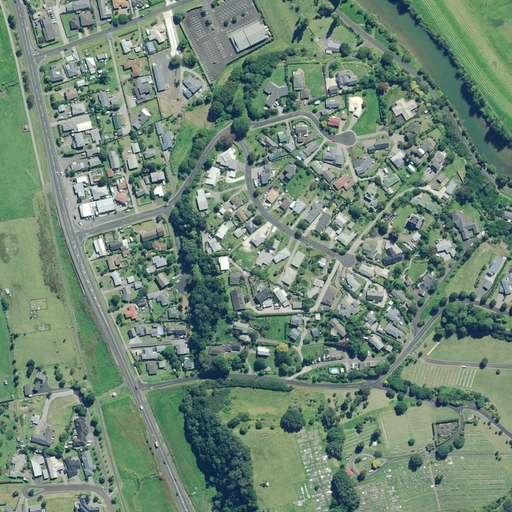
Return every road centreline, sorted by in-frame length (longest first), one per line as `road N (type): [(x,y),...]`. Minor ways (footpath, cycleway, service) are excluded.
road 1 (residential): [(135,389),(215,374),(370,382),(449,305),(511,316)]
road 2 (residential): [(511,184),(488,167),(426,80),(330,0)]
road 3 (residential): [(348,260),(265,215),(250,190),(244,147),(229,133)]
road 4 (primary): [(29,59),(71,237)]
road 5 (residential): [(188,0),(29,59)]
road 6 (primary): [(71,237),(135,389)]
road 7 (primary): [(135,389),(187,511)]
